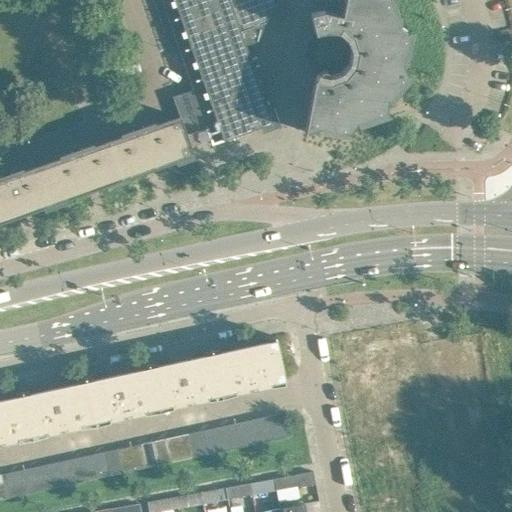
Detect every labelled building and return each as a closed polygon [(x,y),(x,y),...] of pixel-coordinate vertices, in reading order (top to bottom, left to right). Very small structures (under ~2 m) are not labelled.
[(161,0),(177,46),(191,42),(194,51),(181,56),(193,90),(172,97),(179,117),(190,146),(210,139),(212,144),(272,123),(240,32),(264,23),(264,24),(265,24),(267,20),(269,15),(272,11),(275,7),(277,5),(280,3),(283,0),(282,0),(161,0)] [(344,0),(341,14),(323,10),(310,13),(315,33),(327,31),(327,30),(338,32),(340,26),(352,36),(357,51),(354,65),(344,77),(329,82),(314,79),(304,131),(306,132),(306,131),(318,126),(349,132),(348,131),(356,121),(386,111),(385,110),(387,98),(407,74),(406,74),(401,63),(407,32),(406,32),(396,24),(387,0),(344,0)] [(315,55),(340,55),(340,34),(314,34),(315,55)] [(191,42),(177,46),(181,56),(194,51),(191,42)] [(124,182),(194,157),(190,146),(179,117),(109,142),(124,182)] [(58,205),(124,182),(109,142),(44,165),(58,205)] [(0,225),(58,205),(44,165),(0,180),(0,225)] [(333,347),(356,511),(440,511),(435,476),(444,475),(436,416),(430,417),(418,335),(333,347)] [(284,378),(275,337),(273,337),(274,341),(248,347),(247,343),(238,345),(238,349),(213,354),(212,350),(211,351),(220,392),(246,386),(247,390),(248,390),(247,386),(256,384),(257,388),(258,387),(257,384),(284,378)] [(220,392),(211,351),(210,351),(211,355),(186,360),(185,356),(175,359),(176,363),(150,368),(149,364),(148,364),(157,406),(183,400),(184,404),(186,403),(185,400),(193,398),(194,402),(195,401),(194,397),(220,392)] [(157,406),(148,364),(149,369),(124,374),(123,370),(113,372),(113,376),(87,382),(86,378),(85,378),(94,420),(120,414),(121,417),(123,417),(122,414),(130,412),(131,415),(132,415),(132,411),(157,406)] [(94,420),(85,378),(86,382),(60,388),(59,384),(49,386),(50,390),(24,396),(23,392),(22,392),(31,433),(57,428),(58,431),(59,431),(59,427),(67,426),(67,429),(69,429),(68,425),(94,420)] [(31,433),(22,392),(21,392),(22,396),(6,400),(0,401),(0,440),(4,439),(5,443),(6,442),(5,439),(31,433)] [(287,436),(284,420),(282,413),(270,416),(275,439),(287,436)] [(275,439),(270,416),(259,418),(264,442),(275,439)] [(264,442),(259,418),(247,421),(252,444),(264,442)] [(252,444),(247,421),(235,423),(240,447),(252,444)] [(240,447),(235,423),(223,426),(229,449),(240,447)] [(229,449),(223,426),(212,429),(217,452),(229,449)] [(217,452),(212,429),(200,431),(205,454),(217,452)] [(205,454),(200,431),(188,434),(193,457),(205,454)] [(193,457),(188,434),(177,436),(182,460),(193,457)] [(182,460),(177,436),(165,439),(170,462),(182,460)] [(170,462),(165,439),(153,441),(158,465),(170,462)] [(158,465),(153,441),(141,444),(146,467),(158,465)] [(146,467),(141,444),(130,447),(135,470),(146,467)] [(135,470),(130,447),(118,449),(123,472),(135,470)] [(123,472),(118,449),(106,452),(111,475),(123,472)] [(111,475),(106,452),(95,454),(100,478),(111,475)] [(100,478),(95,454),(83,457),(88,480),(100,478)] [(88,480),(83,457),(71,459),(76,483),(88,480)] [(76,483),(71,459),(59,462),(64,485),(76,483)] [(64,485),(59,462),(48,465),(53,488),(64,485)] [(53,488),(48,465),(36,467),(41,490),(53,488)] [(41,490),(36,467),(24,470),(29,493),(41,490)] [(29,493),(24,470),(12,472),(18,495),(29,493)] [(18,495),(12,472),(1,475),(6,498),(18,495)] [(299,475),(274,480),(276,490),(301,486),(302,487),(316,484),(313,473),(299,475)] [(266,481),(250,484),(252,495),(268,492),(266,481)] [(252,495),(250,484),(234,487),(236,497),(252,495)] [(216,490),(200,493),(202,503),(218,501),(216,490)] [(202,503),(200,493),(185,496),(187,506),(202,503)] [(178,508),(176,497),(147,502),(149,511),(160,511),(178,508)]
